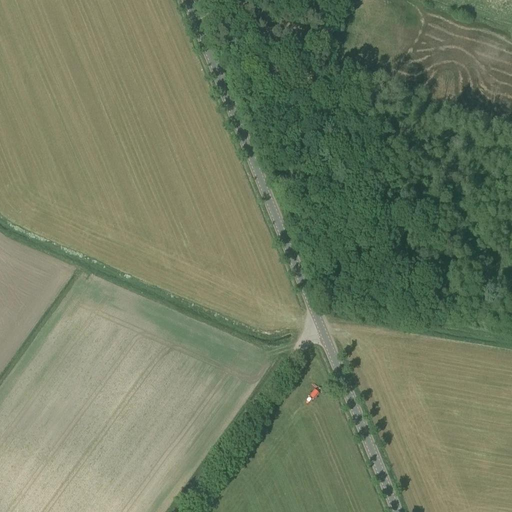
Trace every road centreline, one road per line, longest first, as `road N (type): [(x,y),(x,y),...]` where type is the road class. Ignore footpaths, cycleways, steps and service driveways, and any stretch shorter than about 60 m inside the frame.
road 1 (tertiary): [(318,321),(186,0)]
road 2 (tertiary): [(181,511),(318,321)]
road 3 (tertiary): [(395,511),(318,321)]
